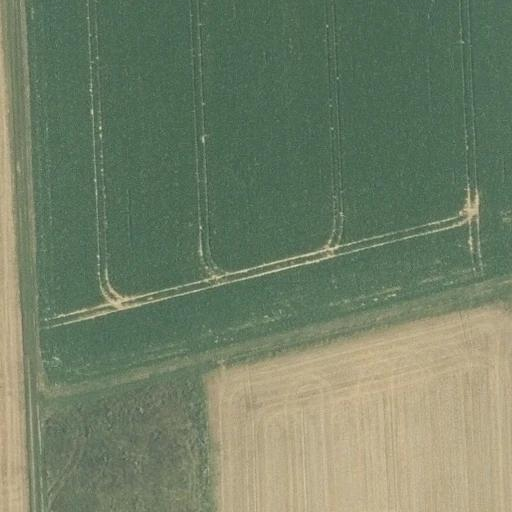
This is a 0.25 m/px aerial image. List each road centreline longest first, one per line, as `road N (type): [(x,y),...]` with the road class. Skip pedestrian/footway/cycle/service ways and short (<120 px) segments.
road 1 (track): [(40,511),(21,0)]
road 2 (track): [(511,288),(36,407)]
